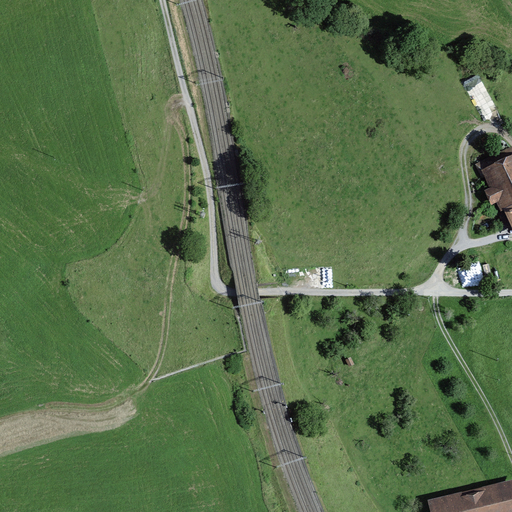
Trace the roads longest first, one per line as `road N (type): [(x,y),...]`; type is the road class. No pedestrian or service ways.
road 1 (track): [(232,292),(215,282),(209,191),(162,0)]
road 2 (track): [(511,459),(443,329),(434,292)]
road 3 (track): [(511,138),(481,128),(464,148),(461,246)]
